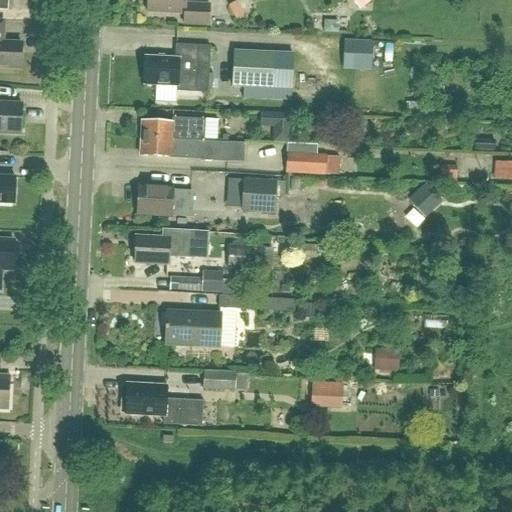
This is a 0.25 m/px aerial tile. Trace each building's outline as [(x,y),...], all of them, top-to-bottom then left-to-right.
[(147,0),(147,15),(184,16),(183,26),(208,27),(209,6),(193,5),(186,5),(185,0),(147,0)] [(369,0),(352,0),(360,9),(371,1),(369,0)] [(0,69),(20,70),(20,45),(2,44),(3,23),(0,22),(0,69)] [(343,66),(371,68),(372,44),(344,43),(343,66)] [(205,94),(207,49),(176,48),(175,60),(144,59),(143,87),(157,88),(177,89),(176,92),(205,94)] [(232,88),(294,91),(295,55),(233,54),(232,88)] [(157,88),(156,103),(176,104),(176,92),(177,89),(157,88)] [(435,117),(435,105),(407,104),(407,117),(435,117)] [(0,135),(19,136),(20,106),(0,105),(0,135)] [(289,144),(290,116),(260,115),(259,129),(272,129),(272,143),(289,144)] [(141,140),(172,142),(201,143),(201,141),(203,141),(204,122),(172,120),(172,125),(142,123),(141,140)] [(201,143),(172,142),(141,140),(140,158),(172,159),(172,157),(201,159),(200,162),(226,164),(227,145),(201,144),(201,143)] [(475,151),(495,152),(495,143),(475,142),(475,151)] [(326,158),(306,157),(305,175),(325,176),(326,158)] [(326,158),(325,176),(336,177),(337,159),(326,158)] [(0,204),(12,205),(14,179),(0,178),(0,204)] [(274,216),(276,182),(242,180),(240,214),(274,216)] [(424,185),(412,196),(425,210),(437,199),(424,185)] [(190,219),(190,218),(192,195),(172,194),(172,191),(139,189),(137,215),(190,219)] [(205,259),(206,235),(163,233),(163,240),(136,239),(135,265),(168,266),(169,258),(205,259)] [(0,283),(1,272),(12,272),(14,243),(0,242),(0,283)] [(263,274),(264,249),(229,246),(227,272),(263,274)] [(201,280),(178,279),(177,292),(201,293),(200,294),(221,295),(222,273),(202,272),(201,280)] [(243,311),(244,298),(219,297),(218,310),(222,310),(236,311),(243,311)] [(289,314),(290,301),(255,299),(254,312),(289,314)] [(304,318),(315,318),(315,305),(304,305),(304,318)] [(221,318),(219,348),(234,349),(236,311),(222,310),(221,318)] [(219,348),(221,318),(166,315),(164,345),(219,348)] [(377,372),(397,372),(398,352),(378,352),(377,372)] [(246,393),(247,376),(235,376),(235,375),(203,374),(202,391),(234,393),(234,392),(246,393)] [(0,410),(7,410),(8,378),(0,377),(0,410)] [(251,379),(251,393),(267,394),(267,379),(251,379)] [(342,410),(342,385),(311,384),(310,409),(342,410)] [(167,388),(127,386),(127,388),(123,387),(121,414),(125,414),(125,416),(164,418),(164,426),(202,428),(203,403),(166,401),(167,388)]
